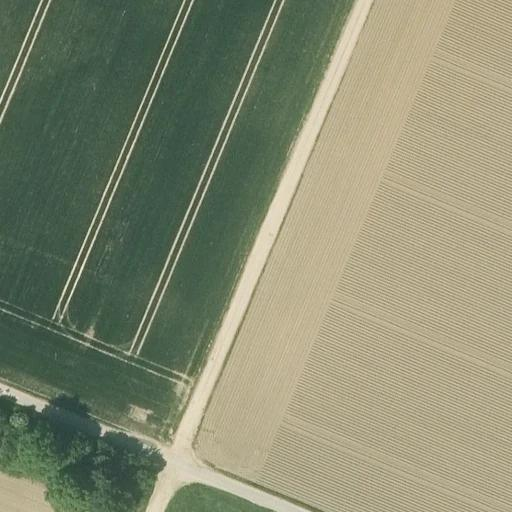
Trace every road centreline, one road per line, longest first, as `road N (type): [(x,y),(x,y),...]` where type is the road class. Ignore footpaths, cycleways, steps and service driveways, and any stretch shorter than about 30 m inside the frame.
road 1 (track): [(364,0),(152,511)]
road 2 (track): [(293,511),(0,390)]
